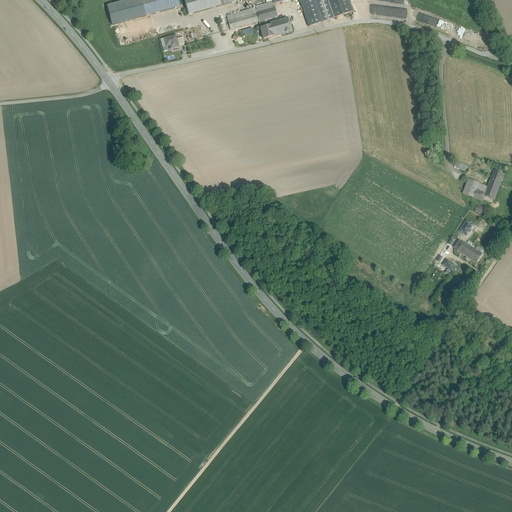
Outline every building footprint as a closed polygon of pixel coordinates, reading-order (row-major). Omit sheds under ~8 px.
[(112,25),(146,16),(141,0),(129,0),(107,6),(112,25)] [(141,0),(146,16),(180,7),(177,0),(141,0)] [(183,0),(188,15),(236,2),(235,0),(183,0)] [(323,22),(315,0),(299,0),(309,27),(323,22)] [(315,0),(323,22),(334,19),(327,0),(315,0)] [(327,0),(334,19),(353,12),(349,0),(327,0)] [(230,30),(277,17),(274,4),(273,2),(254,7),(255,8),(226,16),(230,30)] [(287,19),(278,21),(281,35),(291,32),(287,19)] [(278,21),(274,22),(275,24),(270,25),(273,37),(281,35),(278,21)] [(270,25),(260,28),(263,40),(273,37),(270,25)] [(166,47),(172,45),(173,49),(179,47),(178,46),(176,39),(176,36),(164,39),(166,47)] [(176,39),(178,46),(185,44),(183,37),(176,39)] [(456,162),(454,167),(465,172),(467,166),(456,162)] [(490,182),(500,186),(504,175),(494,171),(490,182)] [(473,198),(479,184),(469,179),(463,194),(473,198)] [(500,186),(490,182),(488,187),(479,184),(473,198),(482,202),(484,196),(494,200),(500,186)] [(477,205),(475,211),(488,217),(490,211),(477,205)] [(467,236),(474,225),(467,220),(459,231),(467,236)] [(454,248),(457,250),(462,242),(459,240),(454,248)] [(462,242),(457,250),(457,251),(466,257),(473,248),(463,242),(462,242)] [(473,248),(466,257),(467,257),(476,263),(483,254),(473,248)] [(446,259),(442,265),(452,271),(456,266),(446,259)]
